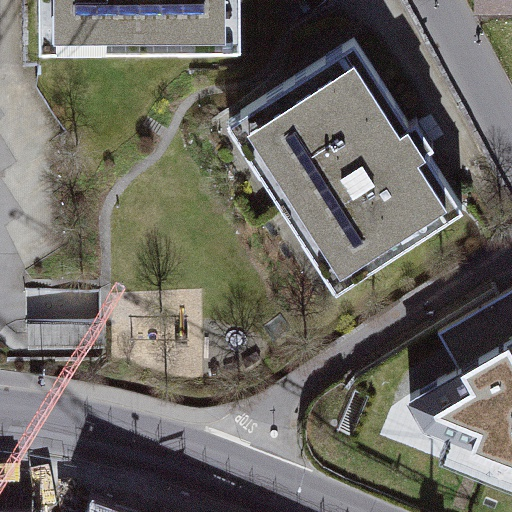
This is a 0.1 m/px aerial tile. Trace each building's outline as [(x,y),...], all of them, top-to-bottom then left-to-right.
[(228,0),(35,0),(36,54),(228,53),(228,0)] [(511,0),(484,0),(484,15),(511,14),(511,0)] [(427,119),(417,125),(366,42),(240,120),(344,287),(470,209),(434,151),(443,146),(427,119)] [(511,289),(438,332),(460,370),(406,400),(423,430),(511,465),(511,289)] [(120,511),(92,502),(88,511),(120,511)]
